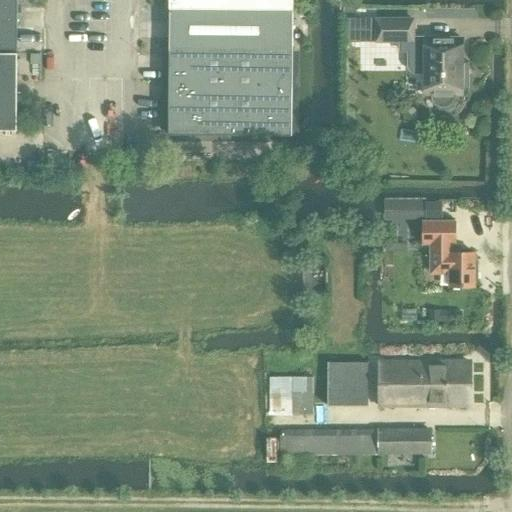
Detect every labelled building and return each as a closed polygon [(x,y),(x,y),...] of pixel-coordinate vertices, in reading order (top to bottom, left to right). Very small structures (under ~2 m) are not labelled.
[(0,0),(0,49),(17,50),(18,29),(18,4),(17,0),(0,0)] [(293,10),(292,0),(169,0),(169,9),(293,10)] [(292,52),(293,10),(169,9),(169,51),(292,52)] [(377,42),(413,41),(413,19),(377,20),(377,42)] [(461,63),(462,38),(425,38),(425,95),(432,95),(432,98),(435,103),(440,106),(446,106),(451,103),(454,98),(454,95),(462,95),(462,91),(469,91),(469,63),(461,63)] [(292,136),(292,52),(169,51),(168,135),(292,136)] [(0,130),(17,131),(17,54),(0,53),(0,130)] [(384,199),(385,220),(426,219),(426,199),(384,199)] [(452,245),(455,245),(455,222),(423,222),(423,245),(433,245),(433,270),(449,270),(449,288),(474,287),(474,283),(477,281),(477,275),(474,272),(474,254),(453,254),(452,245)] [(462,323),(462,313),(429,312),(429,323),(462,323)] [(378,406),(469,406),(469,362),(378,363),(378,406)] [(328,406),(368,406),(368,363),(328,363),(328,406)] [(270,415),(293,415),(313,415),(313,377),(293,377),(293,378),(269,379),(270,415)] [(378,453),(429,453),(429,429),(378,430),(378,453)]
